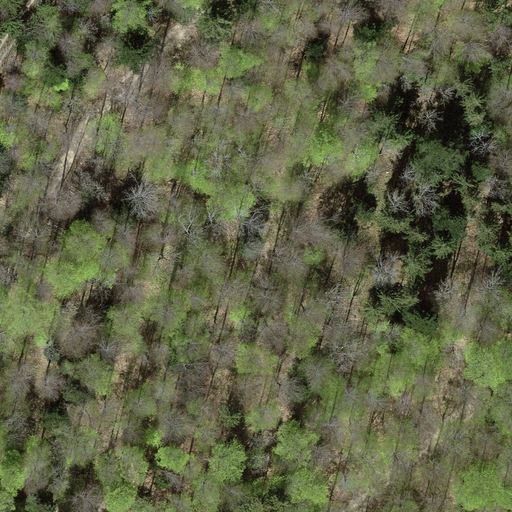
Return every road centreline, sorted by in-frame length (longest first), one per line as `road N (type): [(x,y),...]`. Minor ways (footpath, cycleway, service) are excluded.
road 1 (track): [(0,280),(96,113),(217,0)]
road 2 (track): [(353,511),(391,471),(511,375)]
